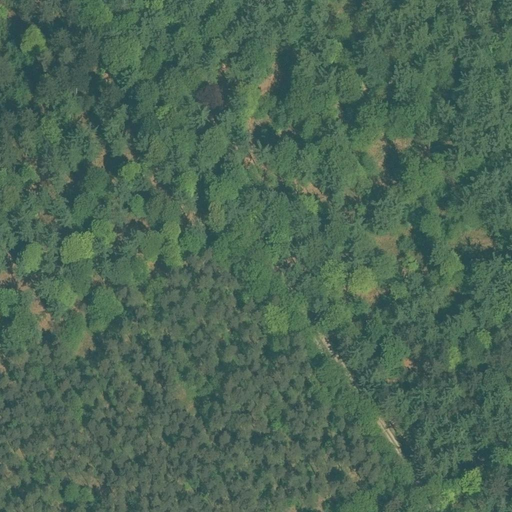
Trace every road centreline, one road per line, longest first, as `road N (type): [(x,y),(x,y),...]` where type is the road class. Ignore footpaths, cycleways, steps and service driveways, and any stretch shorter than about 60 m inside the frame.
road 1 (track): [(93,0),(391,441),(427,511)]
road 2 (track): [(385,511),(511,453)]
